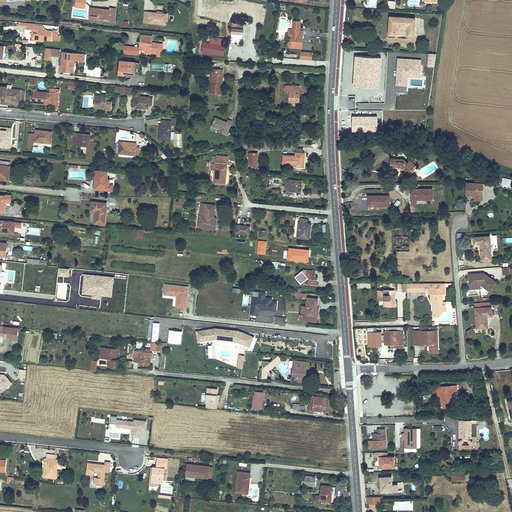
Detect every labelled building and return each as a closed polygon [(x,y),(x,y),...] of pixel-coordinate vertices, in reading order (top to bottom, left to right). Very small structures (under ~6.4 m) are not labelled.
[(74,0),(74,7),(85,8),(86,0),(74,0)] [(91,7),(90,17),(110,19),(110,20),(115,21),(116,8),(111,8),(111,9),(91,7)] [(152,12),(151,22),(167,23),(167,14),(152,12)] [(390,19),(390,32),(396,32),(397,30),(409,30),(409,33),(415,33),(416,20),(390,19)] [(293,20),(292,29),(300,30),(301,21),(293,20)] [(34,24),(27,24),(27,29),(36,30),(36,34),(33,34),(33,39),(54,41),(55,36),(53,36),(54,32),(42,31),(42,27),(34,26),(34,24)] [(292,29),(288,29),(287,47),(302,49),(304,31),(300,30),(292,29)] [(163,44),(152,42),(152,36),(140,34),(139,47),(124,46),(123,53),(138,55),(139,55),(150,57),(161,58),(163,44)] [(72,60),(81,61),(81,53),(62,52),(61,71),(71,72),(72,60)] [(312,52),(300,52),(300,60),(312,60),(312,52)] [(436,53),(429,53),(427,67),(435,68),(436,53)] [(381,56),(355,55),(353,88),(380,90),(381,56)] [(421,59),(397,58),(396,86),(408,86),(408,76),(420,77),(421,59)] [(120,60),(119,74),(134,75),(135,62),(120,60)] [(214,83),(211,83),(211,93),(223,94),(224,69),(212,68),(212,74),(215,74),(214,83)] [(29,86),(36,87),(37,77),(29,77),(29,86)] [(289,104),(298,105),(299,86),(284,85),(284,89),(289,89),(289,104)] [(0,86),(0,91),(0,99),(7,100),(6,103),(19,104),(20,90),(6,89),(6,87),(0,86)] [(124,87),(115,86),(114,93),(124,94),(124,87)] [(124,87),(124,94),(131,95),(131,92),(134,92),(134,88),(124,87)] [(39,103),(52,104),(52,101),(57,101),(58,95),(59,95),(59,91),(54,91),(54,93),(40,92),(39,103)] [(93,94),(92,107),(104,108),(104,110),(108,110),(109,103),(105,102),(106,95),(93,94)] [(133,96),(132,108),(145,108),(146,104),(150,105),(151,98),(148,98),(148,97),(133,96)] [(342,109),(356,109),(356,97),(342,97),(342,109)] [(213,119),(210,128),(218,130),(217,133),(226,136),(230,122),(226,120),(225,123),(213,119)] [(163,126),(161,126),(159,125),(158,140),(169,141),(170,125),(174,125),(174,122),(163,122),(163,126)] [(0,147),(9,148),(11,127),(0,126),(0,147)] [(31,134),(30,140),(34,141),(34,142),(49,144),(50,132),(38,131),(37,134),(31,134)] [(88,143),(88,139),(89,135),(72,134),(70,152),(74,152),(75,146),(85,147),(85,151),(92,151),(92,147),(93,143),(91,143),(88,143)] [(120,141),(119,152),(134,154),(134,153),(139,154),(140,147),(135,146),(136,143),(120,141)] [(295,155),(283,154),(283,162),(292,163),(294,163),(294,165),(303,165),(303,159),(302,159),(302,148),(295,148),(295,155)] [(256,152),(248,153),(249,163),(257,162),(256,152)] [(213,164),(213,169),(216,169),(215,183),(226,184),(228,165),(228,157),(218,156),(217,164),(213,164)] [(0,180),(8,181),(9,173),(10,162),(0,161),(0,180)] [(401,161),(389,161),(389,166),(391,166),(391,171),(397,171),(397,169),(399,169),(399,170),(402,171),(409,177),(415,169),(408,163),(407,165),(401,161)] [(111,191),(112,181),(105,180),(106,173),(95,172),(94,179),(96,180),(95,189),(101,190),(111,191)] [(288,179),(287,194),(293,194),(294,191),(302,191),(303,180),(288,179)] [(467,181),(467,194),(475,194),(475,196),(483,197),(483,182),(467,181)] [(432,190),(411,191),(412,201),(432,200),(432,190)] [(0,195),(0,210),(5,211),(6,202),(11,202),(11,196),(0,195)] [(388,196),(367,198),(368,208),(388,207),(388,196)] [(91,202),(90,211),(95,212),(94,223),(104,223),(106,203),(91,202)] [(203,204),(201,221),(211,222),(213,222),(214,221),(214,219),(213,218),(212,216),(213,204),(203,204)] [(299,222),(298,237),(309,237),(310,232),(308,232),(309,223),(307,223),(307,218),(300,217),(300,221),(299,222)] [(0,220),(0,231),(15,233),(15,222),(0,220)] [(250,235),(250,225),(235,224),(235,234),(250,235)] [(498,235),(484,236),(484,243),(488,243),(490,259),(500,259),(498,235)] [(403,238),(397,238),(397,251),(405,251),(405,245),(403,245),(403,238)] [(298,248),(297,260),(308,261),(308,256),(307,256),(307,248),(298,248)] [(58,267),(57,276),(69,276),(69,268),(58,267)] [(305,270),(304,274),(309,275),(307,284),(316,285),(318,277),(315,276),(315,272),(305,270)] [(101,296),(112,296),(114,276),(83,273),(82,294),(91,294),(91,299),(101,299),(101,296)] [(481,273),(470,274),(471,284),(482,284),(491,290),(497,281),(485,273),(484,274),(482,274),(481,273)] [(406,283),(406,291),(428,290),(429,295),(431,295),(431,303),(434,303),(434,316),(438,315),(443,311),(442,295),(445,295),(445,286),(445,282),(442,282),(406,283)] [(187,308),(189,285),(164,283),(163,298),(173,298),(173,307),(187,308)] [(389,299),(388,289),(377,289),(377,300),(382,300),(383,307),(393,307),(393,299),(389,299)] [(261,315),(261,310),(277,310),(278,300),(273,300),(273,297),(266,297),(266,291),(258,291),(258,296),(252,295),(251,315),(261,315)] [(300,318),(309,319),(309,314),(319,315),(319,310),(315,310),(315,308),(317,308),(318,297),(308,296),(306,313),(300,313),(300,318)] [(492,306),(477,308),(479,328),(489,328),(488,315),(493,315),(492,306)] [(259,337),(244,332),(238,331),(238,332),(235,332),(235,331),(220,329),(201,332),(202,342),(220,339),(240,341),(256,347),(259,337)] [(403,331),(386,331),(386,344),(398,344),(398,347),(404,346),(403,331)] [(439,331),(420,331),(421,344),(434,344),(434,346),(439,346),(439,331)] [(382,332),(368,332),(368,347),(382,346),(382,332)] [(100,358),(108,359),(111,359),(110,367),(116,367),(117,359),(116,359),(116,355),(117,349),(117,348),(101,346),(100,358)] [(135,350),(134,361),(150,363),(151,351),(135,350)] [(236,367),(243,368),(245,355),(239,354),(236,367)] [(260,378),(267,378),(268,365),(280,366),(280,355),(272,354),(272,361),(260,360),(260,378)] [(305,380),(305,373),(303,373),(304,365),(306,365),(306,361),(294,360),(292,379),(305,380)] [(331,385),(327,365),(315,368),(319,387),(331,385)] [(0,387),(2,390),(9,383),(3,375),(0,374),(0,387)] [(204,402),(205,402),(215,403),(216,403),(217,399),(215,399),(215,393),(216,387),(206,386),(204,402)] [(452,386),(441,387),(442,406),(453,405),(452,386)] [(263,392),(253,391),(252,409),(262,410),(263,392)] [(308,411),(313,412),(313,410),(322,411),(324,397),(309,396),(308,411)] [(140,438),(141,430),(145,431),(146,423),(146,421),(134,419),(133,422),(117,420),(117,417),(112,416),(111,423),(116,424),(116,427),(130,429),(129,436),(140,438)] [(470,420),(458,421),(459,445),(472,445),(472,436),(471,436),(470,420)] [(372,434),(373,449),(386,448),(384,428),(378,429),(378,433),(372,434)] [(415,430),(404,430),(404,449),(415,449),(415,430)] [(387,453),(375,453),(375,459),(380,459),(380,463),(382,463),(382,468),(394,467),(394,457),(387,457),(387,453)] [(165,467),(167,457),(157,456),(156,466),(152,466),(150,485),(156,485),(156,481),(162,482),(163,467),(165,467)] [(44,462),(43,476),(55,477),(56,463),(56,462),(56,458),(47,458),(46,462),(44,462)] [(87,463),(87,474),(91,474),(92,470),(99,471),(99,477),(95,477),(94,482),(103,483),(105,471),(109,471),(110,462),(106,461),(105,465),(87,463)] [(188,464),(186,475),(207,478),(208,466),(188,464)] [(237,471),(235,491),(247,492),(249,472),(237,471)] [(468,473),(451,472),(451,480),(468,481),(468,473)] [(307,475),(305,483),(314,486),(316,477),(307,475)] [(392,477),(381,478),(381,490),(387,490),(387,492),(398,492),(398,485),(392,485),(392,477)] [(321,496),(317,496),(317,503),(321,503),(321,501),(327,501),(328,499),(331,499),(332,485),(321,485),(321,496)]
